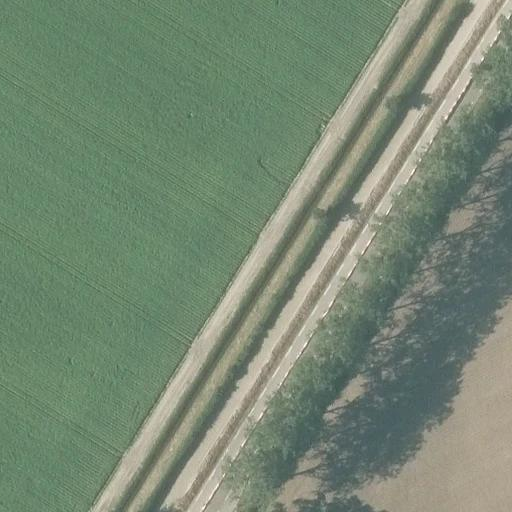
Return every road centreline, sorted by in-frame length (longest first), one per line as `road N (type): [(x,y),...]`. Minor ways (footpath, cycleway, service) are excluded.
road 1 (track): [(104,511),(419,0)]
road 2 (secondary): [(203,511),(511,16)]
